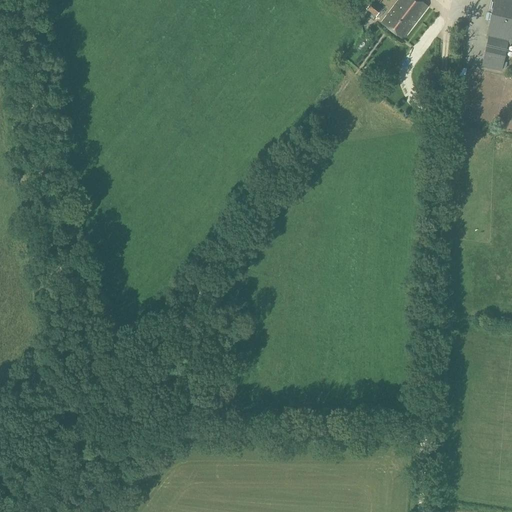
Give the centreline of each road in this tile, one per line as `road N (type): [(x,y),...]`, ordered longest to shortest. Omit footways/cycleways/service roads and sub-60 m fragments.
road 1 (track): [(21,511),(81,434),(425,432)]
road 2 (unclassified): [(81,434),(16,0)]
road 3 (track): [(425,432),(453,0)]
